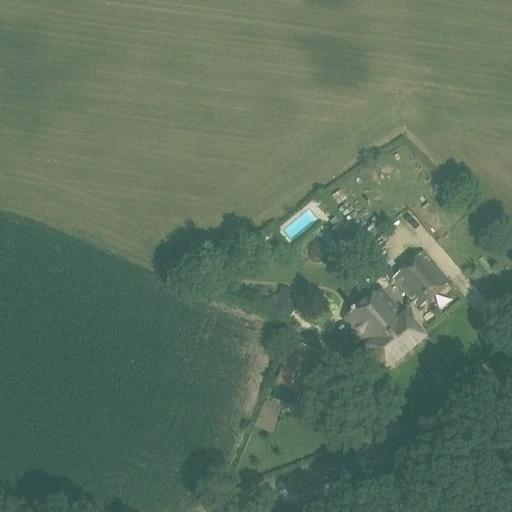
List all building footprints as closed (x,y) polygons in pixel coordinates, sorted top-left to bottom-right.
[(330,223),(334,228),(340,223),(335,218),(330,223)] [(341,223),(328,236),(345,255),(359,244),(341,223)] [(232,275),(254,260),(247,251),(226,265),(232,275)] [(392,278),(419,310),(452,283),(425,251),(392,278)] [(426,338),(405,314),(403,315),(381,289),(345,320),(367,346),(366,347),(375,358),(386,371),(426,338)] [(275,385),(279,386),(274,403),(286,407),(291,390),(303,394),(316,350),(289,342),(275,385)]
